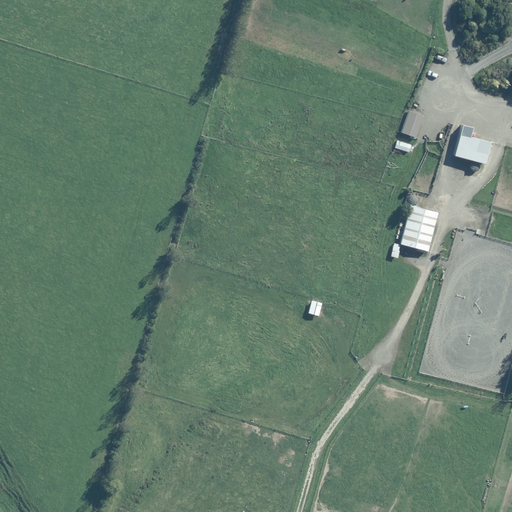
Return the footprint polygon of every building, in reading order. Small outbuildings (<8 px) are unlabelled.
[(407,113),(401,134),(417,139),(421,125),(424,126),(426,118),(407,113)] [(449,124),(441,121),(436,135),(444,138),(449,124)] [(484,165),(490,144),(471,139),(473,130),(462,127),(454,157),(484,165)] [(438,214),(408,206),(398,245),(400,245),(428,252),(438,214)] [(400,245),(392,244),(389,258),(397,259),(400,245)]
